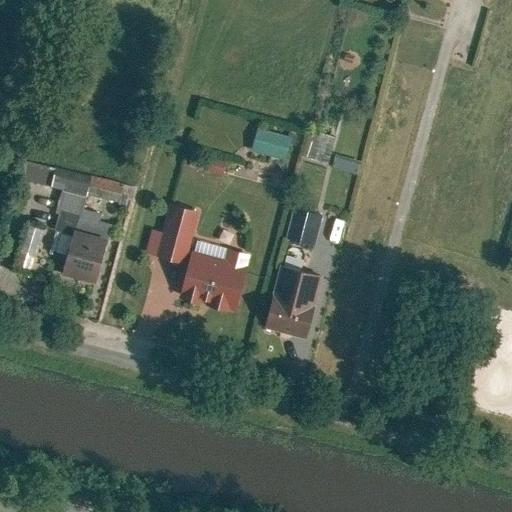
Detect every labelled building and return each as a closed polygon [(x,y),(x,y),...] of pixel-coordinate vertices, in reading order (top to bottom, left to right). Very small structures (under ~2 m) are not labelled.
[(292,134),(259,125),(253,149),(287,157),(292,134)] [(337,134),(311,127),(304,156),(330,162),(337,134)] [(229,158),(192,149),(188,164),(225,174),(229,158)] [(362,158),(337,152),(333,165),(358,171),(362,158)] [(56,168),(25,159),(20,178),(50,187),(54,172),(56,168)] [(119,200),(124,181),(89,171),(87,181),(84,191),(119,200)] [(87,181),(54,172),(50,187),(61,189),(83,195),(84,191),(87,181)] [(135,184),(124,181),(119,200),(130,203),(135,184)] [(83,195),(61,189),(57,205),(79,211),(80,204),(83,195)] [(79,211),(74,228),(109,237),(113,220),(101,217),(103,210),(80,204),(79,211)] [(196,211),(170,204),(157,256),(184,262),(196,211)] [(321,212),(294,205),(287,235),(314,242),(321,212)] [(46,229),(29,224),(24,242),(41,247),(46,229)] [(109,237),(74,228),(62,271),(97,281),(109,237)] [(182,296),(234,309),(248,254),(229,250),(226,264),(192,255),(182,296)] [(321,273),(280,262),(264,323),(306,334),(321,273)]
